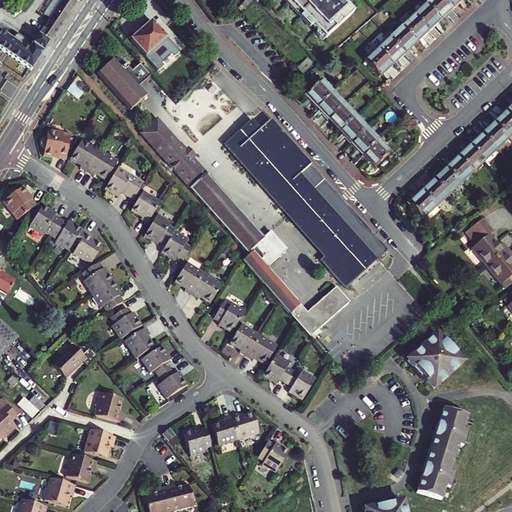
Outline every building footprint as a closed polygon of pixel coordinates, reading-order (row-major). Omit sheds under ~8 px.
[(75,6),(78,2),(75,0),(62,0),(37,36),(49,44),(75,6)] [(353,13),(340,0),(282,0),(309,29),(312,26),(324,40),(353,13)] [(430,0),(425,5),(439,20),(451,9),(442,0),(430,0)] [(442,0),(451,9),(460,0),(442,0)] [(427,32),(439,20),(425,5),(413,17),(427,32)] [(415,43),(427,32),(413,17),(401,28),(415,43)] [(158,71),(162,67),(160,64),(170,55),(172,58),(184,48),(157,19),(152,24),(150,22),(130,40),(158,71)] [(403,54),(415,43),(401,28),(389,39),(403,54)] [(0,49),(29,70),(30,71),(43,51),(32,44),(31,45),(20,37),(16,43),(11,40),(0,32),(0,49)] [(14,36),(11,40),(16,43),(20,37),(18,35),(14,36)] [(49,44),(37,36),(32,44),(43,51),(49,44)] [(389,39),(377,50),(391,66),(403,54),(389,39)] [(378,77),(391,66),(377,50),(364,62),(378,77)] [(162,67),(172,58),(170,55),(160,64),(162,67)] [(125,63),(120,68),(123,70),(127,66),(129,64),(122,56),(120,57),(125,63)] [(138,86),(150,75),(145,69),(139,63),(131,70),(127,66),(123,70),(120,68),(113,59),(96,74),(129,111),(146,95),(138,86)] [(307,59),(296,69),(301,74),(312,64),(307,59)] [(78,78),(71,83),(80,93),(87,88),(78,78)] [(306,94),(317,107),(332,93),(321,80),(306,94)] [(317,107),(328,118),(343,105),(332,93),(317,107)] [(340,130),(355,117),(343,105),(328,118),(340,130)] [(511,134),(511,120),(505,113),(493,124),(507,139),(511,134)] [(340,130),(351,142),(366,129),(355,117),(340,130)] [(157,118),(141,133),(157,151),(174,137),(157,118)] [(251,120),(223,146),(323,258),(321,260),(345,288),(387,250),(270,120),(259,130),(251,120)] [(507,139),(493,124),(481,136),(495,151),(507,139)] [(351,142),(362,155),(377,141),(366,129),(351,142)] [(42,148),(44,150),(43,157),(58,159),(58,157),(65,158),(69,135),(47,132),(46,139),(43,140),(40,143),(40,146),(42,148)] [(495,151),(481,136),(469,147),(483,162),(495,151)] [(174,137),(157,151),(190,188),(206,173),(196,162),(187,152),(174,137)] [(69,160),(80,166),(78,168),(85,172),(98,152),(81,141),(69,160)] [(377,141),(362,155),(374,168),(389,154),(377,141)] [(483,162),(469,147),(457,158),(471,173),(483,162)] [(189,149),(187,152),(196,162),(199,160),(189,149)] [(115,162),(98,152),(85,172),(92,176),(93,174),(104,181),(115,162)] [(457,158),(445,170),(459,185),(471,173),(457,158)] [(117,168),(104,190),(117,198),(120,193),(132,200),(142,183),(117,168)] [(459,185),(445,170),(433,181),(447,196),(459,185)] [(335,287),(308,311),(267,266),(287,249),(270,231),(262,237),(212,181),(213,180),(206,173),(190,188),(247,253),(252,249),(253,251),(242,261),(262,283),(279,302),(296,321),(310,337),(349,303),(335,287)] [(433,181),(421,192),(435,207),(447,196),(433,181)] [(9,198),(4,201),(17,219),(38,205),(24,186),(18,191),(16,190),(12,189),(10,191),(9,194),(9,198)] [(147,223),(159,202),(142,192),(129,213),(139,220),(140,218),(147,223)] [(421,192),(407,205),(421,220),(424,217),(428,221),(438,211),(435,207),(421,192)] [(451,200),(447,196),(435,207),(438,211),(439,212),(451,200)] [(49,238),(59,221),(53,217),(55,214),(42,207),(29,229),(42,236),(43,234),(49,238)] [(156,246),(158,243),(164,247),(173,232),(174,231),(168,227),(170,223),(156,215),(143,237),(156,246)] [(54,244),(68,252),(71,246),(81,230),(67,222),(65,224),(59,221),(49,238),(55,241),(54,244)] [(485,221),(467,235),(476,245),(471,249),(486,267),(508,250),(503,243),(499,246),(489,235),(493,231),(485,221)] [(92,237),(81,230),(71,246),(76,249),(72,255),(89,265),(101,245),(91,239),(92,237)] [(174,262),(177,257),(182,261),(190,249),(184,245),(187,240),(173,232),(164,247),(160,254),(174,262)] [(511,254),(508,250),(486,267),(501,285),(511,276),(511,262),(510,260),(511,257),(511,254)] [(0,291),(6,295),(9,289),(10,289),(11,287),(11,286),(14,281),(0,272),(0,265),(3,260),(0,258),(0,291)] [(190,295),(204,274),(186,263),(174,283),(185,289),(184,291),(190,295)] [(90,296),(112,282),(104,269),(101,270),(97,264),(81,275),(85,281),(82,282),(90,296)] [(221,284),(204,274),(190,295),(197,299),(198,297),(209,304),(221,284)] [(120,295),(112,282),(90,296),(99,309),(102,307),(105,314),(122,303),(118,297),(120,295)] [(231,333),(244,311),(231,303),(229,306),(223,302),(213,318),(219,322),(218,325),(231,333)] [(111,327),(120,340),(141,326),(132,313),(130,314),(126,308),(110,319),(113,325),(111,327)] [(0,356),(17,338),(0,322),(0,356)] [(230,343),(241,349),(239,352),(246,356),(259,334),(242,324),(230,343)] [(123,342),(134,359),(154,347),(147,336),(149,335),(145,328),(123,342)] [(276,345),(259,334),(246,356),(252,360),(254,357),(265,364),(276,345)] [(425,384),(427,383),(434,391),(462,365),(455,357),(456,357),(444,343),(443,344),(436,337),(408,362),(414,370),(413,371),(425,384)] [(95,356),(89,348),(82,355),(72,345),(51,364),(64,378),(81,361),(87,368),(97,358),(95,356)] [(171,368),(167,362),(171,359),(163,346),(141,360),(149,373),(153,371),(157,377),(171,368)] [(285,383),(293,371),(286,367),(289,362),(276,354),(262,376),(276,384),(279,379),(285,383)] [(179,372),(175,375),(171,368),(157,377),(161,383),(157,386),(166,399),(187,385),(179,372)] [(316,378),(302,370),(299,374),(293,371),(285,383),(292,387),(289,392),(303,400),(316,378)] [(18,382),(12,376),(6,382),(12,388),(18,382)] [(46,407),(34,395),(29,401),(39,410),(41,412),(46,407)] [(101,398),(94,420),(119,427),(122,420),(119,419),(120,416),(123,405),(116,402),(113,402),(115,398),(107,395),(105,399),(101,398)] [(3,397),(1,399),(16,415),(22,410),(15,406),(3,397)] [(24,397),(15,406),(22,410),(31,418),(39,410),(29,401),(24,397)] [(16,416),(16,415),(1,399),(0,399),(0,437),(1,437),(7,431),(9,433),(16,426),(11,421),(16,416)] [(443,410),(439,424),(438,423),(429,451),(420,479),(421,479),(417,493),(442,501),(446,488),(451,489),(456,474),(451,473),(455,460),(459,447),(464,448),(469,433),(464,432),(468,418),(443,410)] [(250,411),(238,414),(237,412),(230,414),(237,438),(257,432),(250,411)] [(237,438),(230,414),(221,417),(222,419),(210,423),(217,445),(237,438)] [(211,446),(204,425),(197,427),(198,430),(183,434),(190,456),(205,452),(204,448),(211,446)] [(165,431),(161,434),(168,442),(175,435),(169,428),(165,431)] [(116,439),(91,431),(84,453),(106,460),(109,449),(110,446),(113,447),(116,439)] [(268,441),(258,457),(264,461),(262,464),(276,472),(289,451),(275,442),(274,445),(268,441)] [(97,463),(72,455),(65,477),(86,484),(90,473),(91,470),(94,471),(97,463)] [(75,487),(50,479),(43,501),(64,508),(68,497),(69,493),(72,494),(75,487)] [(188,484),(177,486),(174,487),(173,484),(165,486),(172,511),(194,506),(188,484)] [(147,511),(169,511),(172,511),(165,486),(158,488),(159,491),(155,492),(144,495),(147,511)] [(45,511),(46,508),(22,500),(17,511),(45,511)]
